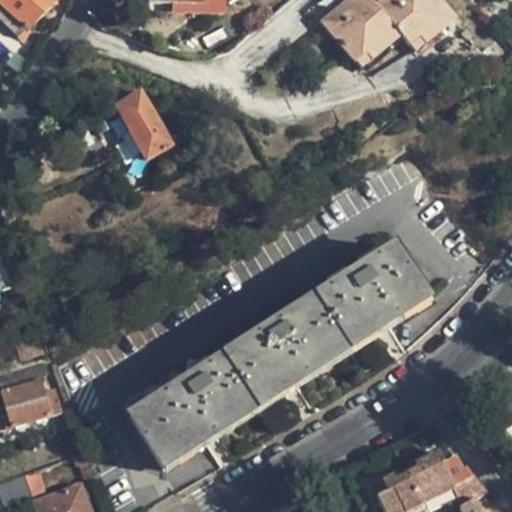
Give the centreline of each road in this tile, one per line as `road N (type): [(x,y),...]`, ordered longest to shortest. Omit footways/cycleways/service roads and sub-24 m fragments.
road 1 (tertiary): [(218,511),(427,388),(511,306)]
road 2 (residential): [(87,0),(0,124)]
